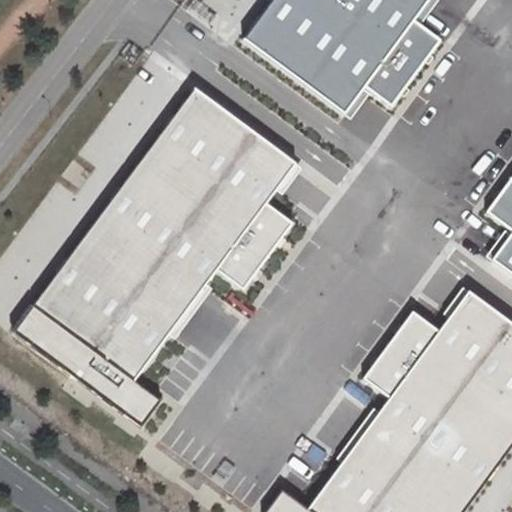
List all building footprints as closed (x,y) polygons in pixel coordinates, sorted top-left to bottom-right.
[(413,24),(429,0),(273,0),(243,41),(344,116),(364,89),(413,24)] [(413,24),(364,89),(389,109),(439,44),(413,24)] [(134,380),(215,273),(267,204),(295,167),(194,92),(33,305),(134,380)] [(511,180),(487,215),(511,233),(511,180)] [(267,204),(215,273),(242,293),(294,224),(267,204)] [(511,236),(493,262),(511,275),(511,236)] [(389,402),(306,511),(462,511),(511,446),(511,326),(469,295),(439,335),(389,402)] [(161,401),(134,380),(33,305),(14,330),(142,426),(161,401)] [(362,382),(389,402),(439,335),(412,315),(362,382)] [(304,511),(280,494),(266,511),(304,511)]
